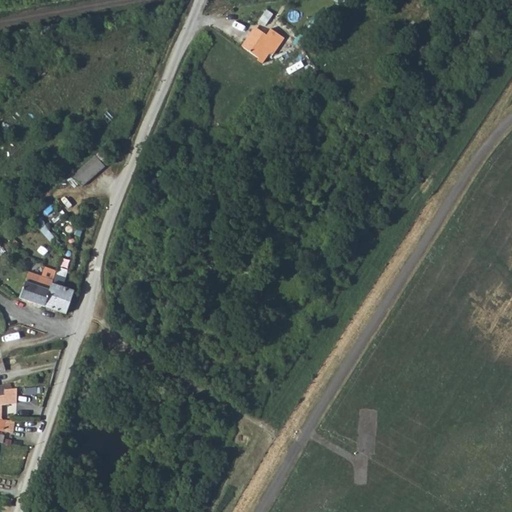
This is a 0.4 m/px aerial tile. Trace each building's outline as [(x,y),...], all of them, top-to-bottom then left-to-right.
[(247,50),(250,52),(264,33),(261,30),(247,50)] [(258,58),(257,60),(262,63),(281,36),(274,32),(270,37),(264,33),(250,52),(258,58)] [(95,155),(72,174),(83,187),(106,167),(95,155)] [(42,277),(33,303),(44,307),(52,284),(55,275),(56,271),(44,267),(42,277)] [(42,277),(29,272),(20,298),(33,303),(42,277)] [(65,278),(55,275),(52,284),(62,288),(65,278)] [(62,288),(52,284),(44,307),(54,310),(62,288)] [(73,292),(62,288),(54,310),(66,314),(73,292)] [(0,372),(5,371),(1,360),(0,360),(0,394),(5,393),(5,391),(12,388),(11,383),(0,385),(0,372)] [(0,404),(7,405),(8,403),(17,403),(17,388),(12,388),(5,391),(5,393),(0,394),(0,404)] [(0,431),(10,432),(12,420),(0,419),(0,431)]
